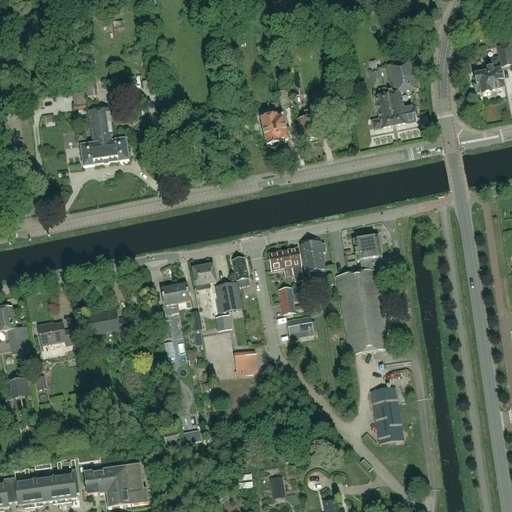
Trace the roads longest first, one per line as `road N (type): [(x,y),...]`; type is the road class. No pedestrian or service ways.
road 1 (tertiary): [(0,237),(451,147)]
road 2 (residential): [(418,511),(278,357),(253,244)]
road 3 (tertiary): [(494,420),(461,198)]
road 4 (residential): [(253,244),(461,198)]
road 5 (tertiary): [(451,147),(442,73),(462,0)]
road 6 (residential): [(0,291),(132,264)]
